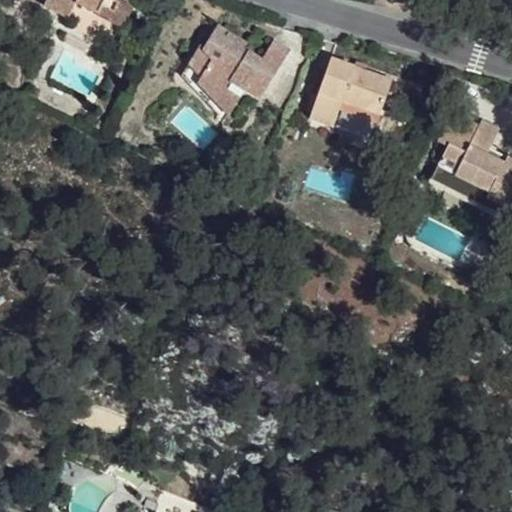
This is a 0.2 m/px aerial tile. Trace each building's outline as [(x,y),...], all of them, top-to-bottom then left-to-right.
[(102,8),(126,19),(132,8),(125,4),(126,0),(48,0),(45,7),(68,19),(76,6),(98,17),(102,8)] [(122,28),(126,19),(102,8),(98,17),(122,28)] [(261,64),(245,53),(235,46),(239,41),(218,27),(210,43),(220,49),(202,81),(197,87),(230,119),(241,100),(228,93),(232,86),(260,102),(291,54),(275,43),(261,64)] [(220,49),(210,43),(207,41),(188,67),(202,81),(220,49)] [(235,46),(245,53),(248,47),(239,41),(235,46)] [(344,104),(380,116),(392,83),(332,61),(311,121),(335,129),(340,113),(344,104)] [(377,125),(380,116),(344,104),(340,113),(377,125)] [(511,196),(511,161),(508,159),(505,165),(487,157),(490,150),(500,130),(483,121),(466,155),(448,147),(433,177),(452,186),(456,178),(478,188),(490,194),(483,209),(501,218),(511,196)] [(505,165),(508,159),(490,150),(487,157),(505,165)] [(471,203),(478,188),(456,178),(452,186),(433,177),(430,183),(471,203)]
